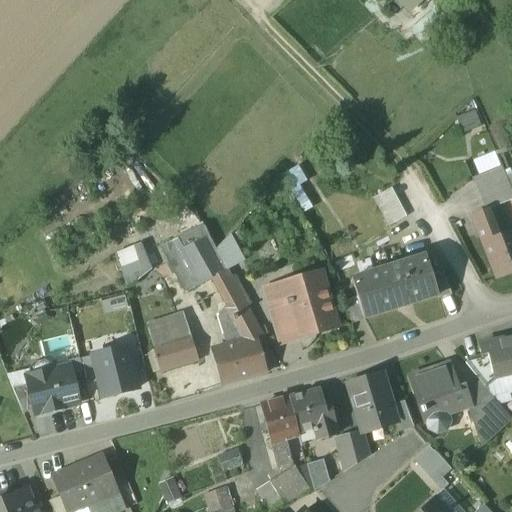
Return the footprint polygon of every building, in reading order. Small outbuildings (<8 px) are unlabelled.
[(475,111),(455,119),(462,135),(482,127),(475,111)] [(472,162),(477,175),(496,168),(490,154),(472,162)] [(477,175),(490,208),(511,199),(511,193),(501,166),(496,168),(477,175)] [(373,198),(388,226),(389,226),(406,216),(391,188),(373,198)] [(471,216),(495,277),(511,270),(511,232),(497,238),(486,210),(471,216)] [(401,264),(425,257),(433,255),(412,213),(406,216),(389,226),(401,264)] [(247,307),(228,272),(216,250),(207,232),(167,254),(188,293),(214,279),(231,312),(247,307)] [(140,243),(116,254),(127,289),(150,270),(140,243)] [(356,298),(362,318),(363,318),(438,295),(439,294),(432,276),(425,257),(401,264),(351,280),(356,298)] [(438,295),(440,298),(451,294),(443,272),(432,276),(439,294),(438,295)] [(295,333),(297,339),(300,338),(300,335),(311,332),(311,334),(335,328),(319,273),(297,280),(301,296),(286,300),(295,333)] [(266,289),(270,305),(286,300),(301,296),(297,280),(266,289)] [(126,293),(100,300),(103,314),(129,308),(126,293)] [(344,301),(351,324),(364,320),(363,318),(362,318),(356,298),(344,301)] [(270,305),(280,337),(295,333),(286,300),(270,305)] [(231,312),(240,343),(255,338),(257,346),(258,346),(266,343),(247,307),(231,312)] [(147,326),(154,349),(188,338),(181,315),(147,326)] [(281,343),(297,339),(295,333),(280,337),(281,343)] [(511,374),(511,335),(497,339),(498,342),(478,347),(483,366),(490,365),(493,379),(511,374)] [(195,359),(188,338),(154,349),(153,350),(160,371),(195,359)] [(266,374),(258,346),(257,346),(255,338),(240,343),(212,350),(222,386),(266,374)] [(98,382),(102,398),(137,389),(127,348),(92,356),(98,382)] [(92,356),(79,360),(82,373),(86,386),(98,382),(92,356)] [(67,360),(69,367),(71,376),(82,373),(79,360),(79,358),(67,360)] [(34,411),(35,415),(78,404),(71,376),(69,367),(52,371),(50,365),(44,361),(33,364),(29,370),(30,376),(26,377),(28,385),(34,411)] [(449,422),(446,414),(468,406),(470,406),(465,393),(463,386),(456,388),(448,365),(409,378),(424,422),(426,421),(429,429),(436,433),(445,430),(449,422)] [(469,370),(480,383),(470,391),(465,393),(470,406),(468,406),(482,447),(511,420),(500,408),(483,386),(494,384),(493,379),(490,365),(483,366),(469,370)] [(6,376),(12,389),(28,385),(26,377),(30,376),(29,370),(6,376)] [(348,385),(361,429),(376,425),(377,428),(394,423),(395,423),(390,406),(382,377),(366,382),(366,380),(348,385)] [(12,389),(22,414),(34,411),(28,385),(12,389)] [(297,433),(313,429),(327,425),(321,405),(318,391),(288,399),(297,433)] [(298,436),(297,433),(288,399),(261,406),(270,444),(284,440),(298,436)] [(394,423),(397,433),(414,428),(404,402),(390,406),(395,423),(394,423)] [(328,403),(321,405),(327,425),(313,429),(314,432),(315,432),(317,440),(336,435),(328,403)] [(360,433),(349,436),(357,465),(367,458),(360,433)] [(345,472),(357,465),(349,436),(336,440),(345,472)] [(270,444),(276,462),(289,459),(284,440),(270,444)] [(433,484),(436,481),(421,466),(424,463),(425,463),(434,454),(429,448),(413,461),(433,484)] [(236,449),(217,457),(223,473),(243,465),(236,449)] [(421,466),(436,481),(448,469),(434,454),(425,463),(424,463),(421,466)] [(60,497),(66,511),(71,511),(117,493),(117,492),(115,487),(102,456),(52,477),(60,497)] [(276,462),(280,476),(294,466),(289,459),(276,462)] [(306,465),(314,492),(329,482),(323,461),(306,465)] [(308,489),(294,466),(280,476),(269,483),(282,505),(308,489)] [(158,484),(166,504),(181,498),(172,478),(158,484)] [(257,490),(271,511),(282,505),(269,483),(257,490)] [(0,511),(39,511),(34,500),(31,501),(25,488),(7,495),(6,492),(0,494),(0,511)] [(233,511),(226,488),(202,495),(207,511),(233,511)] [(117,492),(117,493),(71,511),(117,511),(124,509),(117,492)] [(48,502),(52,511),(66,511),(60,497),(48,502)] [(417,511),(445,511),(433,498),(417,511)]
